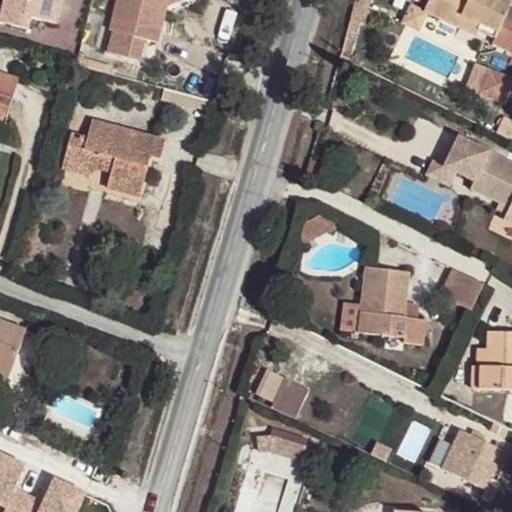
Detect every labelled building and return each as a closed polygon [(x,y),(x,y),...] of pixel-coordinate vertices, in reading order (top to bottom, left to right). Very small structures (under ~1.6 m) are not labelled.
[(5,0),(0,23),(27,29),(30,18),(50,23),(55,0),(5,0)] [(57,25),(62,0),(55,0),(50,23),(57,25)] [(119,0),(111,30),(114,31),(108,53),(140,61),(145,40),(148,41),(158,5),(155,0),(119,0)] [(168,6),(185,0),(155,0),(158,5),(148,41),(158,44),(168,6)] [(428,0),(423,12),(427,13),(446,22),(451,12),(481,26),(479,31),(494,38),(491,43),(508,52),(511,42),(511,13),(508,12),(511,4),(503,0),(428,0)] [(403,23),(418,31),(427,13),(423,12),(411,5),(403,23)] [(451,12),(446,22),(476,36),(479,31),(481,26),(451,12)] [(480,93),(504,102),(511,81),(511,78),(489,69),(480,93)] [(19,78),(0,72),(0,97),(12,101),(19,78)] [(0,114),(7,117),(12,101),(0,97),(0,114)] [(165,141),(92,121),(87,138),(71,134),(64,160),(95,168),(99,154),(108,157),(106,163),(113,165),(111,173),(107,188),(140,197),(150,157),(160,160),(165,141)] [(505,221),(511,224),(511,163),(459,137),(445,167),(455,172),(476,181),(473,187),(502,201),(511,206),(508,213),(505,221)] [(106,163),(108,157),(99,154),(95,168),(64,160),(62,168),(91,176),(98,169),(111,173),(113,165),(106,163)] [(455,172),(445,167),(434,161),(427,176),(448,186),(455,172)] [(511,206),(502,201),(498,209),(508,213),(511,206)] [(331,221),(322,216),(304,225),(302,235),(306,244),(335,229),(331,221)] [(359,332),(403,339),(402,344),(422,346),(426,321),(417,320),(403,318),(405,303),(409,274),(368,268),(363,306),(359,332)] [(472,310),(484,285),(452,269),(441,295),(472,310)] [(419,305),(405,303),(403,318),(417,320),(419,305)] [(341,330),(359,332),(363,306),(345,304),(341,330)] [(26,331),(0,322),(0,379),(8,382),(26,331)] [(511,333),(489,333),(489,350),(488,367),(478,367),(474,366),(474,389),(511,389),(511,333)] [(488,367),(489,350),(478,349),(478,367),(488,367)] [(285,378),(271,407),(296,419),(310,390),(285,378)] [(496,448),(461,430),(442,469),(486,490),(498,466),(490,462),(496,448)] [(306,447),(273,436),(256,439),(258,452),(269,451),(301,461),(306,447)] [(66,474),(75,456),(57,447),(50,461),(57,470),(66,474)] [(66,474),(57,470),(51,483),(60,487),(66,474)]
